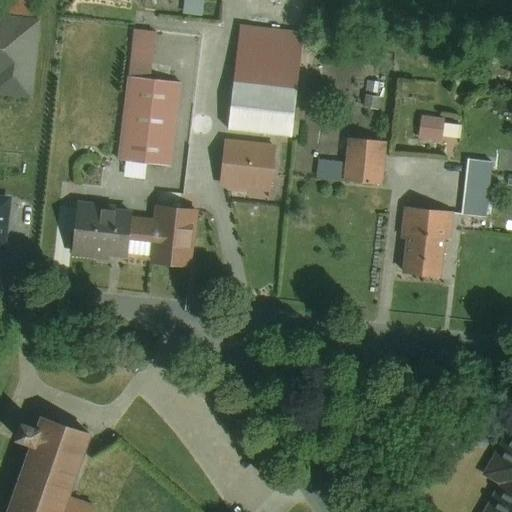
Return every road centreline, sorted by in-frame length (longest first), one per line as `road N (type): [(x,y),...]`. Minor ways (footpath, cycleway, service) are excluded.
road 1 (unclassified): [(185,312),(511,345)]
road 2 (unclassified): [(185,312),(326,511)]
road 3 (unclassified): [(0,292),(185,312)]
road 4 (unknown): [(304,480),(368,330)]
